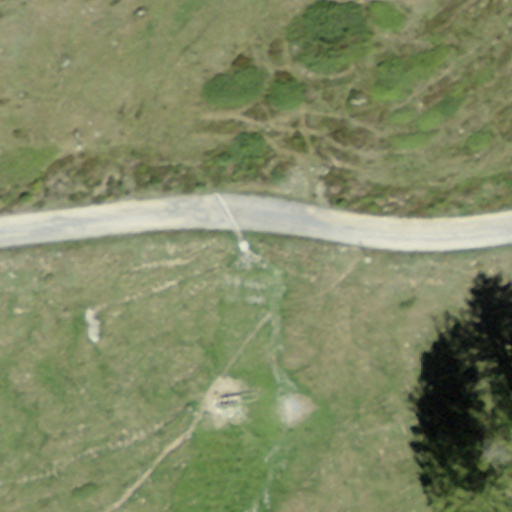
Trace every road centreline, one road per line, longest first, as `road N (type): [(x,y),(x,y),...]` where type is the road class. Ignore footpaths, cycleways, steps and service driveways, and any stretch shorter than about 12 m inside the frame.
road 1 (track): [(374,234),(202,211),(0,235)]
road 2 (track): [(511,232),(446,241),(374,234)]
